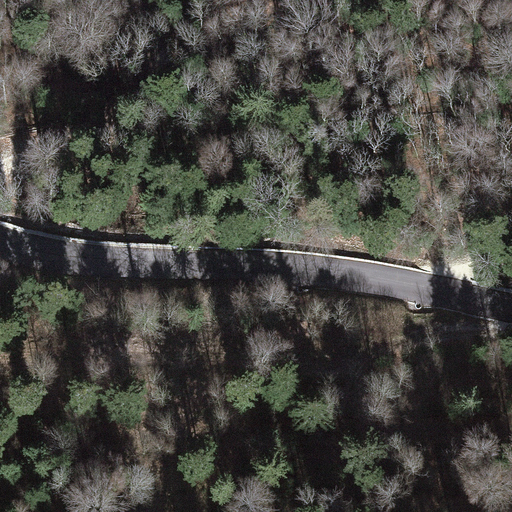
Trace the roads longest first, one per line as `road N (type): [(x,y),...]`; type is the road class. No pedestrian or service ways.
road 1 (tertiary): [(511,307),(384,278),(96,257),(0,232)]
road 2 (track): [(0,355),(226,348),(322,362),(511,324)]
road 3 (track): [(384,278),(511,246)]
